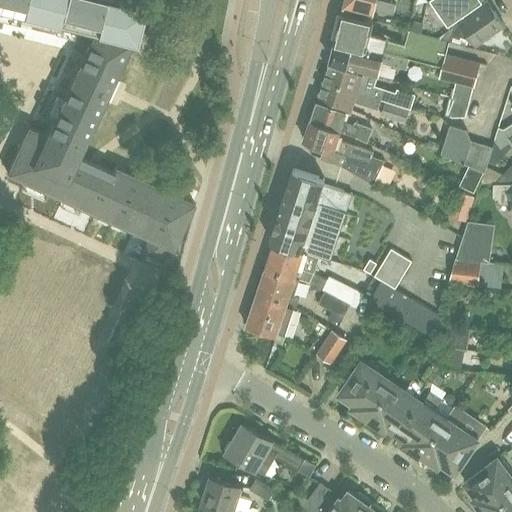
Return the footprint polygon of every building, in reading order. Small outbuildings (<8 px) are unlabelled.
[(0,0),(0,14),(19,19),(21,9),(94,27),(45,134),(28,126),(28,127),(7,172),(148,237),(142,251),(157,258),(162,260),(166,251),(168,247),(168,246),(173,248),(194,202),(115,166),(112,171),(77,155),(84,141),(97,113),(107,91),(116,71),(132,36),(135,37),(138,24),(140,18),(141,13),(142,7),(144,0),(143,0),(0,0)] [(397,0),(346,0),(344,9),(372,15),(374,7),(389,10),(387,21),(404,24),(407,8),(396,5),(397,0)] [(433,36),(449,40),(459,20),(461,19),(465,11),(480,0),(414,0),(408,28),(433,36)] [(459,20),(476,45),(505,25),(487,0),(461,19),(459,20)] [(446,54),(413,45),(416,31),(374,21),(342,13),(335,42),(381,53),(382,50),(410,57),(443,65),(478,73),(481,62),(446,54)] [(449,40),(433,36),(416,31),(413,45),(446,54),(449,40)] [(408,67),(410,57),(382,50),(381,53),(335,42),(331,59),(365,72),(378,76),(381,61),(408,67)] [(362,79),(365,72),(331,59),(330,60),(324,77),(359,90),(382,98),(397,103),(400,92),(387,88),(362,79)] [(474,86),(478,73),(443,65),(440,77),(474,86)] [(359,90),(324,77),(320,89),(318,96),(351,108),(355,100),(378,108),(382,98),(359,90)] [(510,133),(511,131),(511,85),(511,86),(511,87),(511,100),(510,102),(511,104),(511,118),(498,129),(495,139),(499,145),(502,145),(509,140),(507,137),(511,135),(510,133)] [(467,116),(470,101),(455,98),(451,116),(453,117),(467,116)] [(354,120),(352,125),(344,122),(347,113),(317,101),(311,120),(353,134),(366,140),(373,128),(354,120)] [(406,122),(410,111),(385,103),(381,114),(406,122)] [(366,142),(366,140),(353,134),(311,120),(304,139),(346,157),(343,167),(374,185),(385,160),(373,157),(373,153),(338,141),(341,132),(355,137),(366,142)] [(475,168),(482,144),(471,141),(466,130),(450,125),(439,153),(467,164),(475,168)] [(495,139),(492,147),(488,161),(496,163),(511,146),(511,145),(511,131),(510,133),(511,135),(507,137),(509,140),(502,145),(499,145),(495,139)] [(487,166),(488,161),(492,147),(482,144),(475,168),(485,172),(487,166)] [(511,163),(502,174),(496,181),(493,183),(511,182),(511,163)] [(483,180),(496,181),(502,174),(487,166),(485,172),(483,180)] [(322,183),(323,179),(294,170),(290,181),(270,240),(274,241),(316,255),(349,266),(354,253),(359,256),(360,253),(379,253),(385,236),(390,223),(373,210),(350,202),(353,193),(322,183)] [(478,181),(463,174),(459,184),(474,191),(478,181)] [(511,182),(493,183),(493,195),(501,202),(511,201),(511,182)] [(490,259),(494,223),(469,220),(457,256),(490,259)] [(312,271),(316,255),(274,241),(265,268),(294,278),(299,279),(314,284),(321,288),(326,278),(312,271)] [(395,288),(412,260),(392,248),(375,275),(395,288)] [(484,260),(457,256),(454,279),(481,283),(484,260)] [(364,269),(371,273),(377,262),(370,258),(364,269)] [(294,278),(265,268),(256,294),(285,304),(291,306),(295,307),(298,296),(294,295),(299,279),(294,278)] [(363,295),(349,287),(328,276),(321,288),(348,302),(356,307),(363,295)] [(381,280),(370,301),(380,306),(381,304),(431,333),(442,315),(392,286),(381,280)] [(341,315),(348,302),(321,288),(314,301),(341,315)] [(285,304),(256,294),(246,325),(285,338),(295,307),(291,306),(285,304)] [(331,363),(347,338),(331,328),(315,353),(331,363)] [(369,417),(393,383),(378,373),(381,369),(365,358),(341,393),(356,403),(354,407),(369,417)] [(441,365),(433,360),(426,371),(434,377),(437,373),(441,365)] [(445,378),(437,373),(434,377),(431,381),(439,386),(445,378)] [(393,433),(406,414),(412,417),(423,401),(420,399),(417,397),(425,387),(412,378),(404,391),(393,383),(369,417),(392,433),(393,433)] [(424,454),(447,419),(434,410),(442,398),(430,390),(423,401),(412,417),(406,414),(393,433),(396,435),(399,437),(400,438),(424,454)] [(441,460),(455,470),(479,436),(462,425),(460,428),(447,419),(424,454),(438,464),(441,460)] [(306,458),(305,458),(243,423),(226,452),(256,469),(269,447),(278,451),(275,455),(310,475),(317,465),(308,460),(308,459),(306,458)] [(488,511),(511,494),(511,477),(510,475),(511,471),(501,457),(468,482),(478,496),(475,499),(485,511),(488,511)] [(272,486),(256,476),(253,475),(246,487),(265,498),(272,486)] [(212,476),(203,503),(229,511),(234,511),(243,487),(212,476)] [(303,505),(314,511),(316,511),(333,490),(321,480),(303,505)] [(364,511),(372,501),(357,490),(355,494),(349,489),(345,494),(342,492),(327,511),(364,511)] [(511,511),(511,494),(488,511),(511,511)] [(386,511),(387,511),(372,501),(364,511),(386,511)]
